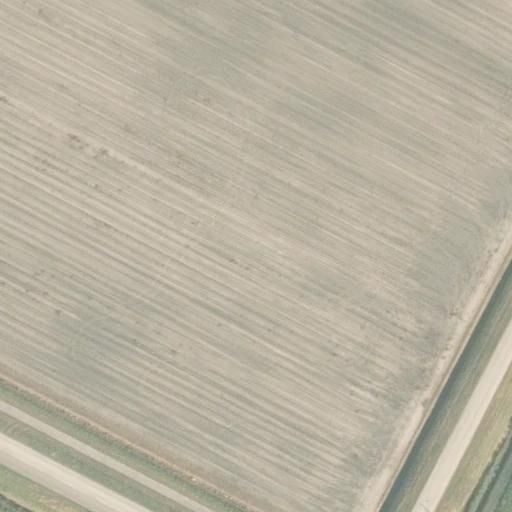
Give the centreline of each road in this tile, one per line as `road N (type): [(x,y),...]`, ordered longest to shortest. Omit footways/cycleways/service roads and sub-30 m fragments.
road 1 (unclassified): [(421,511),(511,338)]
road 2 (secondary): [(124,511),(0,447)]
